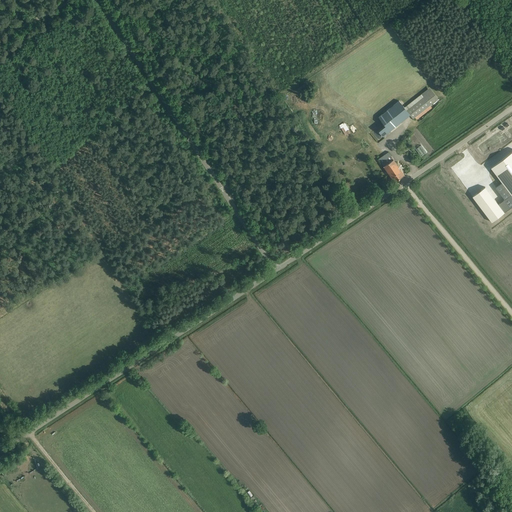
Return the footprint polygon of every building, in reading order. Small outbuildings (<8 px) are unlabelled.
[(379,132),(383,137),(401,123),(402,123),(411,116),(413,119),(438,99),(430,88),(395,116),(390,109),(378,118),(386,127),(379,132)] [(416,150),(421,157),(427,153),(421,146),(416,150)] [(472,195),(491,222),(511,207),(511,150),(490,166),(501,182),(495,187),(489,191),(485,186),(472,195)] [(379,159),(384,167),(394,160),(388,153),(379,159)] [(404,176),(394,160),(384,167),(394,183),(395,183),(398,181),(399,181),(401,180),(401,178),(404,176)]
